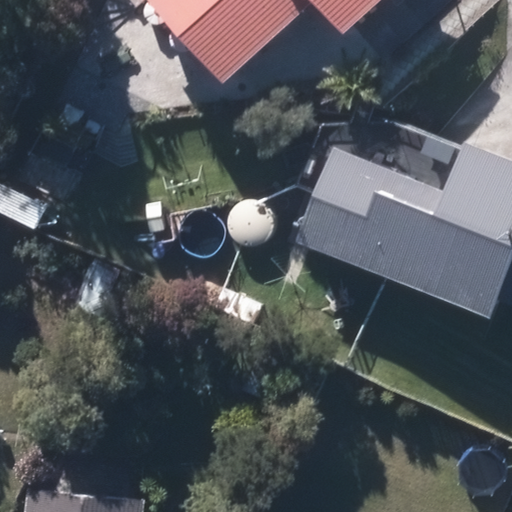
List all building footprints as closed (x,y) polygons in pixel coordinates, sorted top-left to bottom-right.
[(381,0),(146,0),(222,84),(314,2),(343,34),(381,0)] [(334,151),(297,244),(388,280),(489,319),(497,300),(511,261),(511,160),(464,142),(444,194),(334,151)] [(46,204),(0,183),(0,211),(36,228),(46,204)] [(511,261),(497,300),(511,306),(511,261)] [(148,511),(150,499),(35,488),(32,511),(148,511)]
